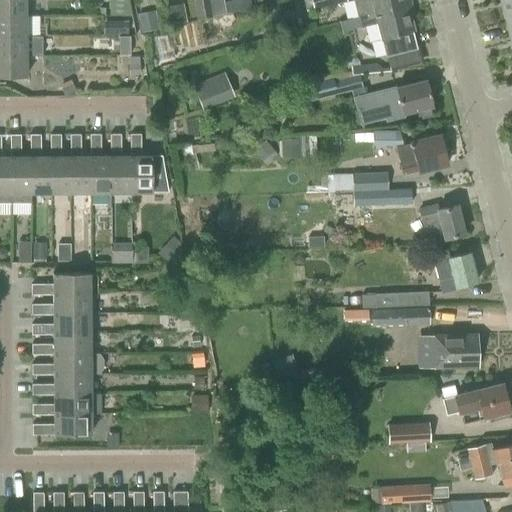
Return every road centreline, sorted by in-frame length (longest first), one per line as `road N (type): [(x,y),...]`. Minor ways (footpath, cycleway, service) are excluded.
road 1 (residential): [(186,460),(2,461)]
road 2 (residential): [(511,253),(478,115)]
road 3 (residential): [(0,105),(140,106)]
road 4 (residential): [(2,461),(0,331)]
